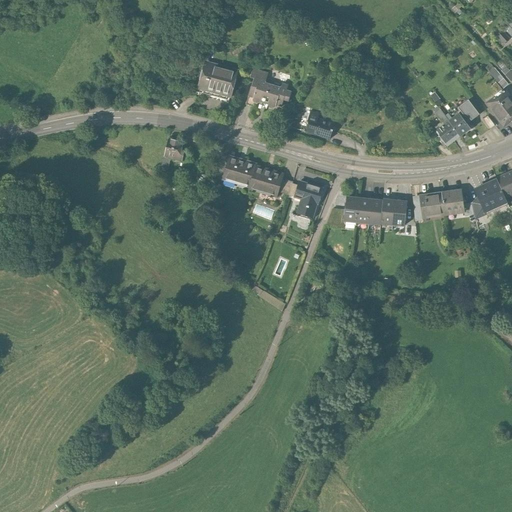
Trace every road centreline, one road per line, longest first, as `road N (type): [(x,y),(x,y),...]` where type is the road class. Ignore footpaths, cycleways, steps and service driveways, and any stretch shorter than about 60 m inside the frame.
road 1 (tertiary): [(511,144),(435,168),(395,171),(144,118),(0,138)]
road 2 (track): [(511,347),(492,327),(441,304),(385,302),(284,320)]
